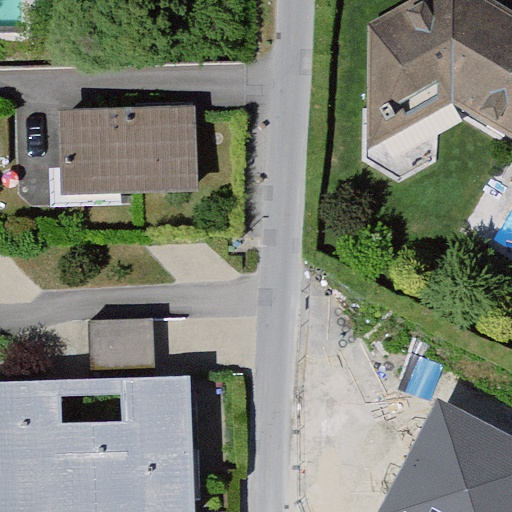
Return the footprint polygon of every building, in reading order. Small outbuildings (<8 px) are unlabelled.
[(511,11),(493,0),(412,0),(369,23),(365,157),(398,184),(438,162),(438,113),(454,103),(511,135),(511,11)] [(53,111),(55,197),(217,194),(215,108),(53,111)] [(86,365),(153,364),(152,319),(85,320),(86,365)] [(200,511),(194,372),(0,381),(0,511),(200,511)] [(511,511),(511,438),(439,400),(379,511),(511,511)]
